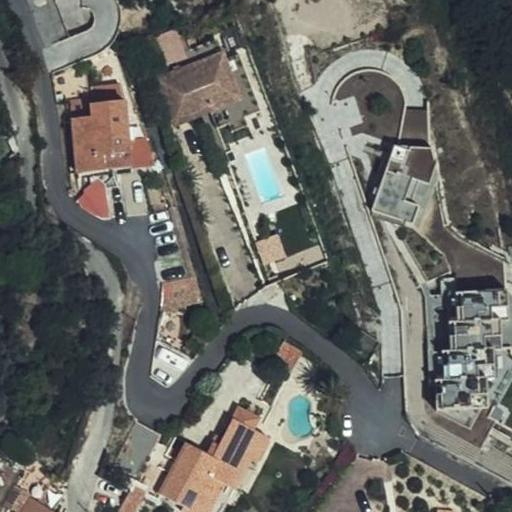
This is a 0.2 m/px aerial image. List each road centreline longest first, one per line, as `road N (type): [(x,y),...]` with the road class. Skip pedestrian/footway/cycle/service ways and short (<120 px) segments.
road 1 (residential): [(17,0),(36,43),(57,192),(71,216),(143,266),(149,288),(136,391),(152,405),(172,401),(230,332),(261,319),(298,331),(392,430),(511,501)]
road 2 (residential): [(0,61),(24,142),(34,216),(107,273),(114,302),(96,430),(75,493),(80,511)]
